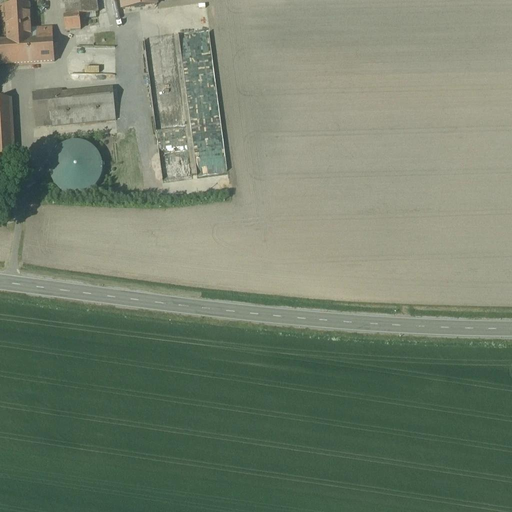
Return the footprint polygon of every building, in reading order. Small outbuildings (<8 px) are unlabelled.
[(95,0),(64,0),(67,17),(98,13),(95,0)] [(156,0),(120,0),(122,10),(157,5),(156,0)] [(29,5),(5,7),(7,42),(32,40),(29,5)] [(90,15),(64,18),(65,32),(81,30),(80,28),(91,27),(90,15)] [(32,40),(7,42),(0,41),(0,65),(55,62),(52,29),(37,30),(37,40),(32,40)] [(94,34),(76,36),(76,59),(70,59),(70,75),(87,75),(87,79),(101,80),(101,75),(92,75),(94,41),(97,41),(97,38),(94,39),(94,34)] [(113,89),(62,94),(62,91),(42,92),(42,93),(43,103),(49,103),(51,127),(116,121),(113,89)] [(42,93),(32,93),(35,128),(51,127),(49,103),(43,103),(42,93)] [(11,100),(0,101),(0,177),(15,177),(11,100)] [(214,162),(221,161),(219,139),(193,142),(197,171),(214,169),(214,162)] [(45,147),(50,195),(97,190),(92,142),(45,147)]
